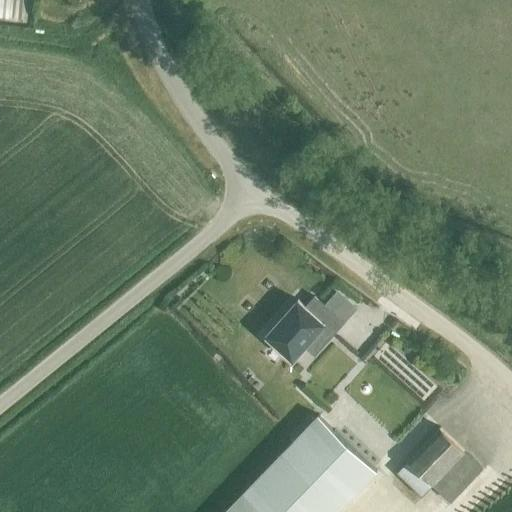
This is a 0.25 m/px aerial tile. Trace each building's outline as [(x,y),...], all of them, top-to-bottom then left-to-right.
[(0,0),(0,18),(38,21),(39,0),(0,0)] [(324,325),(334,334),(344,323),(315,297),(306,307),(298,300),(274,327),(266,336),(293,360),(305,347),(324,325)] [(337,511),(377,471),(319,415),(225,511),(337,511)] [(440,427),(397,472),(422,496),(433,485),(465,451),(440,427)] [(465,451),(433,485),(451,503),(483,468),(465,451)]
